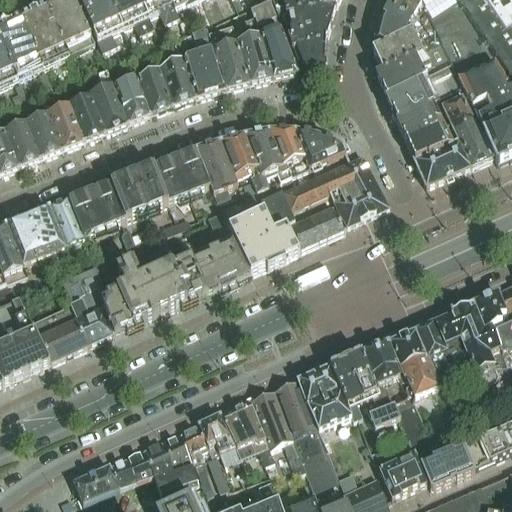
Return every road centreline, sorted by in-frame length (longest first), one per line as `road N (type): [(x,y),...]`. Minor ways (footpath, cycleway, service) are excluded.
road 1 (residential): [(356,100),(237,119),(0,208)]
road 2 (tertiary): [(0,506),(68,461),(328,343)]
road 3 (tertiary): [(310,305),(0,445)]
road 4 (tertiary): [(328,343),(511,271)]
road 5 (residential): [(356,100),(417,232)]
road 6 (tertiary): [(417,232),(378,251),(310,305)]
